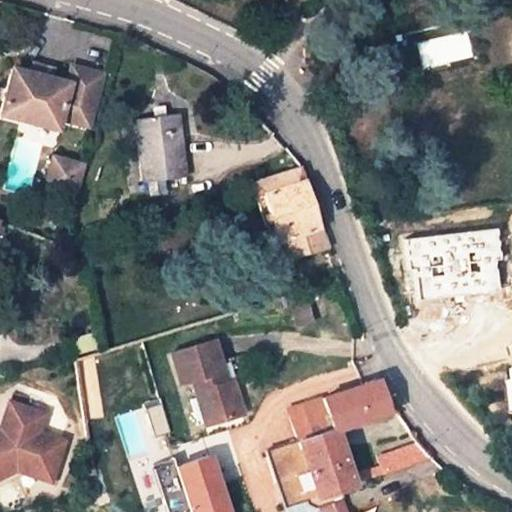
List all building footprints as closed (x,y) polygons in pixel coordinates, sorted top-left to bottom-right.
[(0,21),(0,44),(7,46),(14,17),(2,14),(0,21)] [(21,18),(14,17),(7,46),(15,48),(21,18)] [(0,92),(0,111),(53,125),(56,113),(85,120),(97,67),(69,60),(65,78),(7,64),(0,92)] [(177,113),(132,120),(142,184),(185,177),(177,113)] [(48,154),(39,189),(75,198),(84,163),(48,154)] [(288,260),(328,248),(324,237),(302,168),(300,165),(251,181),(256,198),(262,196),(275,240),(281,238),(288,260)] [(311,320),(303,291),(288,296),(296,325),(311,320)] [(213,340),(170,353),(180,384),(191,380),(204,425),(241,414),(231,380),(226,381),(213,340)] [(330,430),(334,429),(396,410),(390,402),(386,403),(377,380),(321,398),(330,430)] [(352,483),(349,475),(334,429),(330,430),(321,398),(287,408),(298,439),(265,450),(285,506),(316,495),(320,503),(340,496),(337,487),(352,483)] [(42,405),(5,399),(2,416),(7,417),(6,428),(0,431),(0,479),(14,470),(29,472),(31,459),(53,463),(59,428),(39,425),(42,405)] [(373,453),(381,474),(434,457),(429,452),(424,446),(417,438),(373,453)] [(31,459),(29,472),(52,476),(53,463),(31,459)] [(370,469),(349,475),(352,483),(373,476),(370,469)] [(320,503),(323,511),(339,511),(343,511),(346,510),(340,496),(320,503)]
